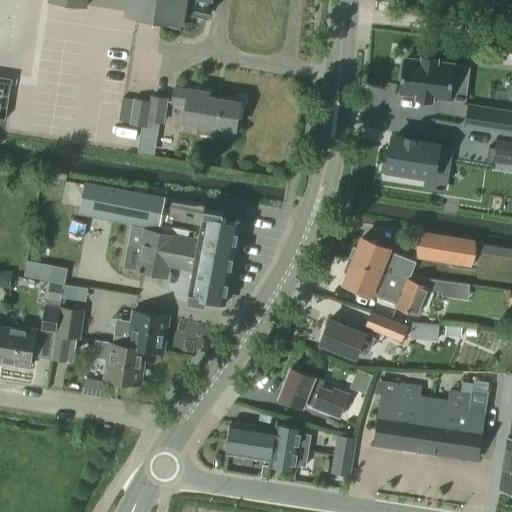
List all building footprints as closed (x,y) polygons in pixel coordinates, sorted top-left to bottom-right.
[(48,0),(49,2),(86,7),(87,0),(128,0),(126,16),(181,24),(182,20),(181,20),(183,7),(184,7),(185,4),(195,5),(194,9),(211,12),(212,8),(213,0),(48,0)] [(486,76),(511,76),(511,48),(486,48),(486,76)] [(403,78),(401,93),(417,95),(417,98),(432,100),(432,97),(448,99),(449,99),(464,101),(466,90),(448,88),(449,84),(450,84),(451,80),(449,80),(451,65),(436,63),(437,60),(422,58),(422,61),(405,59),(403,74),(402,74),(401,78),(403,78)] [(174,89),(172,103),(186,106),(184,121),(199,124),(198,132),(218,135),(219,127),(235,129),(240,102),(208,97),(209,93),(189,89),(189,91),(174,89)] [(134,100),(130,123),(145,126),(146,120),(162,123),(166,99),(152,97),(151,103),(134,100)] [(511,129),(511,106),(470,100),(467,122),(511,129)] [(386,139),(383,157),(386,157),(384,167),(398,169),(398,172),(415,175),(415,172),(431,175),(437,141),(389,133),(388,139),(386,139)] [(511,137),(499,136),(495,163),(511,165),(511,137)] [(34,205),(60,205),(61,181),(35,181),(34,205)] [(64,182),(61,199),(89,204),(92,187),(64,182)] [(110,189),(106,214),(132,219),(131,220),(159,225),(164,198),(110,189)] [(165,197),(159,225),(194,232),(193,239),(190,238),(189,244),(191,244),(190,253),(189,253),(186,270),(193,271),(187,302),(206,306),(207,299),(225,302),(226,298),(228,298),(231,282),(229,281),(229,277),(230,273),(233,273),(237,253),(234,253),(236,244),(238,245),(241,228),(239,228),(240,223),(221,219),(223,213),(204,209),(205,205),(165,197)] [(189,244),(190,238),(144,231),(137,273),(157,276),(159,265),(186,270),(189,253),(190,253),(191,244),(189,244)] [(470,263),(473,243),(422,234),(419,254),(470,263)] [(362,237),(352,261),(385,273),(391,259),(386,257),(390,248),(362,237)] [(347,273),(343,283),(371,294),(372,293),(398,303),(397,305),(418,314),(429,286),(407,278),(406,282),(394,277),(394,276),(385,273),(352,261),(348,260),(344,271),(347,273)] [(59,308),(45,306),(41,330),(56,333),(59,308)] [(108,306),(107,321),(121,322),(122,307),(108,306)] [(67,337),(72,310),(59,308),(56,333),(51,361),(66,363),(70,338),(67,337)] [(84,312),(72,310),(67,337),(70,338),(80,339),(84,312)] [(133,312),(128,346),(145,349),(145,350),(163,353),(169,317),(133,312)] [(401,341),(407,327),(371,313),(365,327),(401,341)] [(329,320),(319,344),(355,358),(365,334),(329,320)] [(462,327),(445,326),(444,335),(461,337),(462,327)] [(0,363),(29,368),(36,329),(18,327),(18,329),(4,327),(0,354),(0,363)] [(145,349),(128,346),(95,341),(93,357),(107,359),(104,380),(140,385),(145,350),(145,349)] [(291,368),(279,398),(302,407),(306,408),(308,403),(313,405),(313,406),(340,417),(347,399),(333,393),(332,395),(320,390),(324,381),(302,372),(303,370),(294,367),(293,369),(291,368)] [(104,399),(106,387),(84,383),(82,395),(104,399)] [(400,448),(409,387),(398,385),(396,395),(382,393),(374,444),(400,448)] [(426,452),(433,400),(419,398),(420,388),(409,387),(400,448),(426,452)] [(451,456),(460,394),(449,393),(447,403),(433,400),(426,452),(451,456)] [(471,396),(460,394),(451,456),(477,460),(485,408),(470,406),(471,396)] [(511,416),(509,437),(507,437),(499,490),(511,492),(511,416)] [(231,422),(226,455),(269,462),(268,466),(295,471),(296,465),(305,467),(310,436),(301,435),(302,430),(275,425),(274,429),(231,422)] [(356,439),(348,437),(346,445),(355,447),(356,439)] [(353,458),(335,455),(334,462),(352,464),(353,458)]
